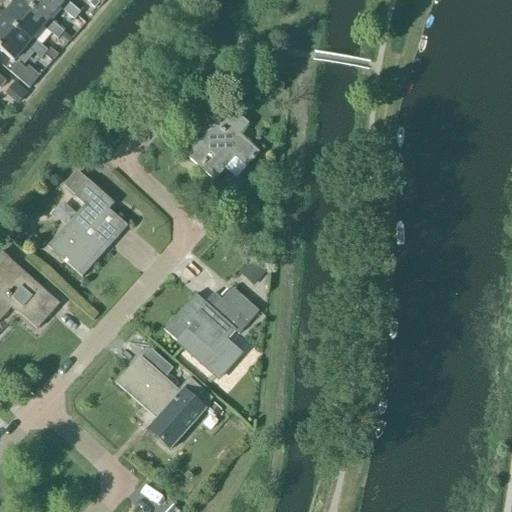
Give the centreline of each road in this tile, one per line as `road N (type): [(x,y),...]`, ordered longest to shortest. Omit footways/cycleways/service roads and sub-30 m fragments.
road 1 (residential): [(41,411),(194,235),(115,164),(201,66)]
road 2 (residential): [(93,511),(115,487),(113,476),(41,411)]
